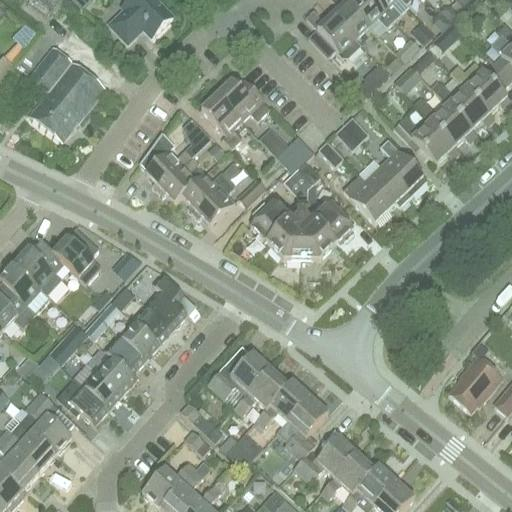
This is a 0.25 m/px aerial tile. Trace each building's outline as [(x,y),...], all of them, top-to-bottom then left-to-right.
[(44,29),(60,5),(53,0),(33,0),(23,16),(44,29)] [(66,0),(80,13),(93,0),(66,0)] [(134,0),(122,12),(125,15),(109,29),(127,48),(137,39),(134,37),(140,31),(151,42),(173,22),(151,0),(134,0)] [(369,30),(340,0),(331,0),(328,3),(339,14),(332,20),(355,44),(369,30)] [(393,26),(369,0),(354,0),(353,1),(352,0),(340,0),(369,30),(376,24),(386,33),(393,26)] [(399,2),(396,0),(369,0),(393,26),(401,19),(391,9),(399,2)] [(396,0),(399,2),(405,8),(413,0),(396,0)] [(453,0),(462,10),(472,0),(453,0)] [(443,10),(438,15),(451,28),(460,19),(452,11),(443,10)] [(433,20),(433,29),(441,37),(451,28),(438,15),(433,20)] [(355,44),(332,20),(324,28),(313,16),(305,24),(317,36),(308,44),(327,64),(336,55),(338,58),(338,60),(341,63),(348,63),(360,51),(354,44),(355,44)] [(422,27),(410,38),(420,48),(431,38),(422,27)] [(455,42),(460,36),(452,28),(446,33),(455,42)] [(501,41),(491,51),(501,62),(493,70),(510,88),(511,86),(511,36),(505,30),(498,37),(501,41)] [(410,43),(395,58),(404,67),(419,53),(410,43)] [(33,44),(12,72),(23,80),(44,52),(33,44)] [(29,82),(48,97),(30,121),(62,146),(104,92),(52,52),(29,82)] [(0,62),(0,83),(12,69),(3,60),(0,62)] [(426,70),(420,64),(411,72),(411,73),(417,79),(426,70)] [(458,73),(451,80),(464,94),(489,120),(490,119),(499,110),(503,114),(507,110),(508,112),(511,108),(511,107),(501,97),(510,88),(493,70),(484,78),(475,70),(465,80),(458,73)] [(417,79),(411,73),(399,84),(407,93),(420,81),(417,79)] [(365,85),(357,94),(365,102),(374,94),(365,85)] [(216,101),(242,127),(250,119),(258,127),(269,116),(262,108),(263,108),(246,91),(240,97),(231,87),(216,101)] [(440,89),(433,96),(447,111),(472,137),(472,136),(482,127),(486,131),(490,127),(491,128),(495,124),(490,119),(489,120),(464,94),(454,104),(440,89)] [(242,127),(216,101),(200,116),(224,141),(222,143),(231,153),(242,143),(234,135),(242,127)] [(423,106),(416,113),(430,127),(455,153),(465,144),(468,147),(472,144),(474,145),(477,142),(472,136),(472,137),(447,111),(437,120),(423,106)] [(343,131),(359,148),(368,139),(351,122),(343,131)] [(406,122),(399,129),(413,144),(412,145),(436,170),(447,160),(451,164),(455,160),(456,161),(460,157),(455,153),(430,127),(420,137),(406,122)] [(359,148),(343,131),(335,139),(352,156),(359,148)] [(161,139),(160,139),(136,171),(138,172),(138,171),(139,172),(140,171),(147,177),(145,179),(155,190),(151,192),(156,197),(191,164),(190,163),(211,144),(204,137),(177,162),(170,155),(173,152),(161,140),(161,139)] [(285,172),(306,151),(297,142),(287,151),(279,142),(267,154),(285,172)] [(387,146),(380,152),(390,162),(381,170),(411,201),(426,187),(387,146)] [(318,155),(334,171),(342,163),(326,147),(318,155)] [(215,149),(209,154),(218,163),(224,158),(215,149)] [(313,158),(306,151),(285,172),(292,179),(293,180),(305,168),(304,167),(313,158)] [(198,171),(191,164),(156,197),(161,203),(165,200),(174,210),(182,203),(182,202),(198,186),(198,185),(204,180),(197,172),(198,171)] [(233,167),(220,179),(227,186),(240,174),(233,167)] [(290,226),(266,249),(284,267),(319,267),(337,250),(314,226),(317,223),(316,222),(316,219),(307,218),(307,206),(306,195),(311,190),(312,191),(321,183),(305,168),(293,180),(292,179),(287,184),(299,196),(299,206),(297,206),(296,218),(289,218),(289,222),(287,223),(290,226)] [(381,170),(365,186),(391,213),(396,209),(400,213),(411,201),(381,170)] [(182,203),(174,210),(175,210),(181,204),(189,212),(186,215),(191,220),(227,186),(220,179),(211,188),(204,180),(198,185),(198,186),(182,202),(182,203)] [(359,179),(342,195),(349,202),(375,229),(391,213),(365,186),(359,179)] [(266,192),(257,182),(237,202),(247,211),(266,192)] [(234,193),(227,186),(191,220),(197,226),(200,223),(209,233),(233,210),(225,202),(234,193)] [(307,218),(316,219),(316,206),(307,206),(307,218)] [(290,226),(287,223),(274,209),(250,232),(266,249),(290,226)] [(330,210),(317,223),(314,226),(337,250),(344,243),(347,247),(355,240),(351,236),(353,234),(330,210)] [(76,234),(53,259),(64,269),(63,270),(69,275),(78,283),(85,288),(94,277),(88,272),(93,267),(89,263),(98,254),(76,234)] [(64,269),(53,259),(42,249),(33,259),(29,255),(15,271),(41,294),(46,299),(69,275),(63,270),(64,269)] [(127,258),(112,274),(125,285),(142,267),(127,258)] [(41,294),(15,271),(0,287),(0,288),(3,291),(0,293),(0,305),(17,321),(26,311),(41,294)] [(147,311),(173,335),(186,320),(174,309),(182,300),(162,282),(154,292),(159,297),(147,311)] [(125,292),(111,308),(120,316),(134,300),(125,292)] [(105,307),(112,300),(106,295),(99,302),(105,307)] [(99,314),(105,307),(99,302),(93,309),(99,314)] [(17,321),(0,305),(0,333),(3,337),(13,326),(23,334),(36,320),(26,311),(17,321)] [(120,316),(111,308),(98,323),(107,331),(120,316)] [(147,311),(133,327),(159,350),(173,335),(147,311)] [(107,331),(98,323),(84,337),(94,345),(107,331)] [(159,350),(133,327),(119,342),(145,365),(159,350)] [(75,331),(63,344),(71,352),(83,339),(75,331)] [(119,342),(105,357),(136,385),(136,384),(131,380),(145,365),(119,342)] [(71,352),(63,344),(48,360),(57,367),(71,352)] [(248,399),(274,371),(255,354),(233,379),(225,371),(208,389),(225,405),(238,391),(248,399)] [(136,385),(105,357),(104,359),(108,363),(97,375),(123,399),(136,385)] [(29,360),(16,375),(20,379),(25,383),(38,368),(29,360)] [(48,360),(41,367),(51,376),(58,369),(48,360)] [(477,411),(479,412),(503,384),(477,362),(460,382),(462,384),(448,400),(470,419),(477,411)] [(274,371),(248,399),(235,414),(243,421),(256,407),(265,415),(288,390),(272,376),(275,372),(274,371)] [(11,372),(4,380),(10,385),(15,385),(20,379),(16,375),(11,372)] [(82,391),(108,415),(123,399),(97,375),(82,391)] [(295,383),(288,390),(265,415),(265,416),(256,426),(264,432),(277,417),(287,427),(312,399),(295,383)] [(82,391),(74,384),(56,404),(76,422),(80,417),(94,430),(108,415),(82,391)] [(511,386),(493,409),(507,420),(511,414),(511,386)] [(20,426),(57,459),(71,443),(49,423),(58,414),(41,398),(26,415),(29,417),(20,426)] [(298,437),(285,451),(301,466),(310,457),(317,448),(308,440),(328,418),(310,402),(287,427),(298,437)] [(187,407),(179,416),(197,432),(205,423),(187,407)] [(222,439),(205,423),(197,432),(214,448),(222,439)] [(7,434),(0,442),(39,478),(57,459),(20,426),(10,437),(7,434)] [(498,433),(486,448),(496,457),(508,441),(498,433)] [(202,459),(209,451),(192,436),(185,444),(202,459)] [(325,474),(334,482),(356,458),(357,459),(359,456),(341,440),(318,464),(310,457),(301,466),(295,473),(312,489),(325,474)] [(0,471),(0,472),(24,495),(39,478),(0,442),(0,458),(7,464),(0,471)] [(226,458),(243,474),(254,463),(236,447),(226,458)] [(334,482),(321,497),(329,504),(342,490),(351,498),(373,474),(357,459),(356,458),(334,482)] [(204,466),(196,475),(202,481),(211,472),(204,466)] [(399,484),(381,467),(340,511),(354,511),(357,509),(359,511),(372,511),(374,510),(399,484)] [(157,511),(162,511),(196,475),(188,468),(175,483),(165,474),(142,498),(157,511)] [(0,506),(6,511),(14,511),(28,498),(24,495),(0,472),(0,506)] [(196,475),(162,511),(192,511),(199,505),(192,498),(205,483),(202,481),(196,475)] [(192,511),(210,511),(222,499),(221,498),(225,494),(225,490),(218,484),(199,505),(192,511)] [(374,510),(372,511),(373,511),(374,511),(406,511),(414,503),(396,487),(399,484),(374,510)]
